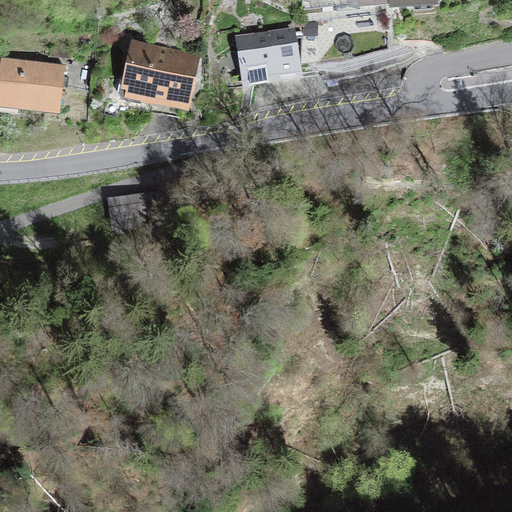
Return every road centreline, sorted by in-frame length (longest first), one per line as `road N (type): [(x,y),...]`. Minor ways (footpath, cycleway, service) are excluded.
road 1 (residential): [(0,168),(425,104)]
road 2 (residential): [(425,104),(422,84),(435,67),(511,52)]
